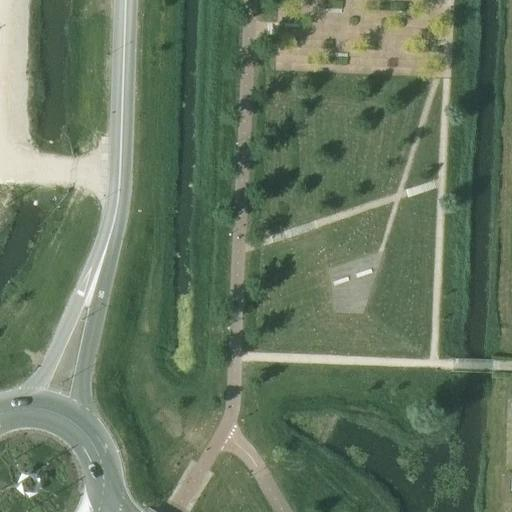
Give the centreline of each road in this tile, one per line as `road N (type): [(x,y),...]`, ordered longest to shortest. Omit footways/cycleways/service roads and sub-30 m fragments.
road 1 (unclassified): [(91,288),(114,208),(127,0)]
road 2 (unclassified): [(74,416),(91,288)]
road 3 (unclassified): [(91,288),(32,402)]
